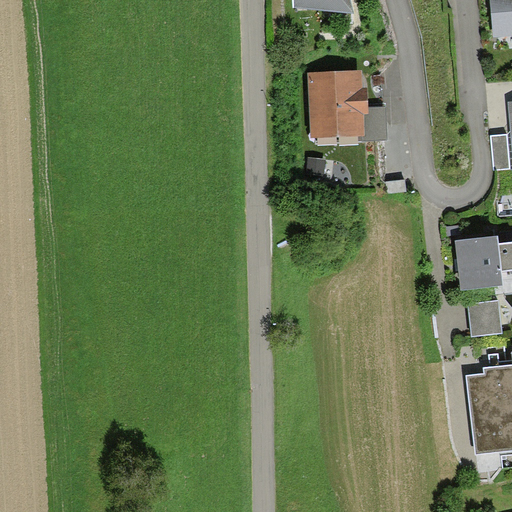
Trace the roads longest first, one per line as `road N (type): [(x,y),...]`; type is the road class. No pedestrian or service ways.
road 1 (tertiary): [(247,0),(261,511)]
road 2 (residential): [(394,0),(414,67),(427,187),(455,197),(481,179),(467,0)]
